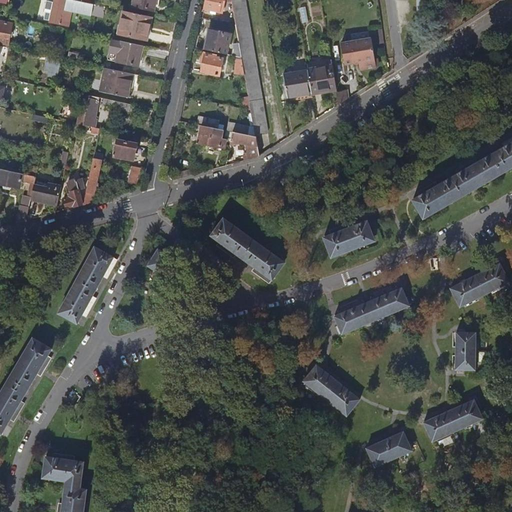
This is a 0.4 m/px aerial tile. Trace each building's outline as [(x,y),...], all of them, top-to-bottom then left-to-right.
[(99,0),(82,0),(82,2),(94,5),(104,7),(111,8),(112,3),(99,0)] [(154,11),(155,0),(133,0),(132,6),(154,11)] [(219,13),(222,0),(206,0),(206,4),(204,10),(219,13)] [(268,132),(244,0),(232,0),(237,26),(242,59),(245,72),(249,96),(251,109),(256,135),(268,132)] [(69,27),(73,10),(92,14),(92,12),(94,5),(82,2),(75,1),(73,8),(66,6),(54,4),(50,23),(69,27)] [(102,14),(104,7),(94,5),(92,12),(102,14)] [(146,41),(152,17),(124,11),(118,35),(146,41)] [(0,42),(10,45),(14,25),(0,21),(0,42)] [(226,55),(230,36),(209,31),(205,50),(226,55)] [(377,67),(373,38),(344,42),(347,63),(360,61),(361,70),(377,67)] [(118,63),(122,42),(114,40),(109,61),(118,63)] [(138,68),(143,46),(122,42),(118,63),(138,68)] [(82,64),(84,56),(70,53),(68,61),(82,64)] [(219,76),(223,60),(205,55),(201,72),(219,76)] [(58,78),(62,59),(47,56),(44,70),(50,71),(49,76),(58,78)] [(245,72),(242,59),(232,56),(235,74),(245,72)] [(338,90),(333,67),(308,71),(312,94),(338,90)] [(136,88),(138,76),(106,69),(101,93),(128,99),(131,87),(136,88)] [(308,71),(308,70),(284,74),(289,103),(313,98),(312,94),(308,71)] [(349,99),(347,90),(338,92),(340,104),(349,99)] [(83,125),(90,96),(84,95),(77,124),(83,125)] [(94,120),(99,98),(90,96),(83,125),(95,128),(97,121),(94,120)] [(251,109),(249,96),(243,97),(245,108),(251,109)] [(131,105),(104,99),(103,106),(130,112),(131,105)] [(48,125),(49,118),(33,115),(31,122),(48,125)] [(217,129),(218,121),(198,118),(197,125),(202,126),(213,128),(217,129)] [(245,134),(246,127),(231,124),(230,131),(233,131),(245,134)] [(209,146),(213,128),(202,126),(198,144),(209,146)] [(225,147),(226,139),(221,138),(223,130),(217,129),(213,128),(209,146),(219,148),(220,146),(225,147)] [(260,157),(256,136),(245,134),(233,131),(231,141),(246,144),(249,160),(260,157)] [(133,161),(137,145),(118,141),(115,157),(133,161)] [(424,218),(511,167),(511,143),(413,200),(424,218)] [(66,167),(69,153),(63,152),(60,166),(66,167)] [(92,203),(101,160),(94,158),(83,205),(92,203)] [(139,181),(142,169),(131,167),(128,179),(139,181)] [(34,186),(36,177),(0,169),(0,184),(2,185),(4,189),(10,190),(13,187),(19,189),(21,181),(31,184),(27,200),(24,199),(22,206),(21,206),(17,224),(26,221),(31,200),(34,186)] [(295,180),(291,173),(279,180),(283,187),(295,180)] [(85,189),(82,179),(68,184),(71,197),(64,199),(67,210),(83,205),(79,191),(85,189)] [(58,205),(62,187),(48,184),(47,188),(34,186),(31,200),(58,205)] [(284,263),(224,219),(212,235),(272,279),(284,263)] [(375,241),(367,222),(324,238),(332,257),(375,241)] [(77,323),(113,257),(95,247),(59,313),(77,323)] [(163,276),(174,260),(158,250),(147,266),(163,276)] [(460,306),(509,282),(500,264),(451,288),(460,306)] [(342,334),(409,306),(402,288),(335,316),(342,334)] [(475,370),(475,333),(457,333),(456,369),(475,370)] [(0,433),(1,434),(51,349),(33,339),(0,395),(0,433)] [(359,400),(316,365),(304,382),(347,416),(359,400)] [(432,441),(482,419),(474,400),(424,422),(432,441)] [(375,467),(412,450),(403,432),(367,449),(375,467)] [(82,511),(85,494),(79,494),(83,462),(46,457),(43,478),(66,481),(61,511),(82,511)]
